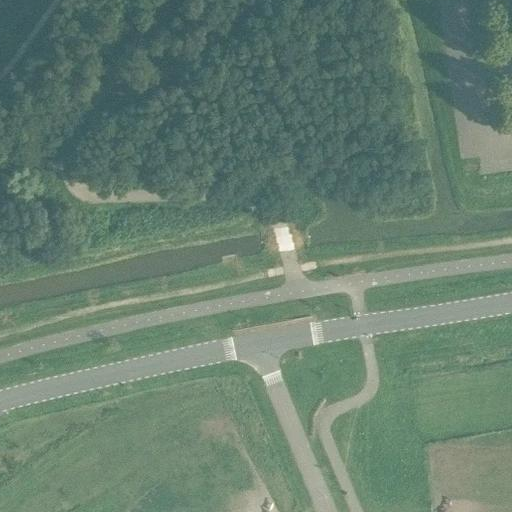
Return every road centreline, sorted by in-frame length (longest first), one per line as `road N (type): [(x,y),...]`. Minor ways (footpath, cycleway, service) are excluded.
road 1 (unknown): [(0,336),(161,285),(511,241)]
road 2 (tertiary): [(0,404),(259,343)]
road 3 (tertiary): [(259,343),(511,300)]
road 4 (unclassified): [(326,511),(259,343)]
